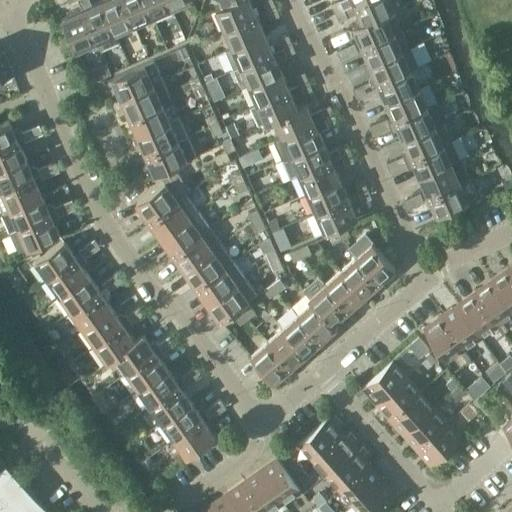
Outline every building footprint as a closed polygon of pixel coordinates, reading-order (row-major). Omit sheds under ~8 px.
[(119,41),(115,32),(101,0),(100,0),(82,8),(96,40),(100,49),(119,41)] [(101,0),(115,32),(134,24),(123,0),(101,0)] [(123,0),(134,24),(152,15),(145,0),(123,0)] [(145,0),(152,15),(171,7),(167,0),(145,0)] [(216,8),(225,28),(257,14),(250,0),(235,0),(223,6),(222,5),(216,8)] [(265,0),(263,1),(267,9),(275,6),(272,0),(265,0)] [(339,0),(332,3),(336,11),(343,8),(340,0),(339,0)] [(386,12),(386,13),(395,9),(391,0),(361,0),(354,3),(362,21),(363,22),(386,12)] [(275,6),(267,9),(271,18),(279,14),(275,6)] [(77,49),(96,40),(82,8),(63,17),(77,49)] [(343,8),(336,11),(339,20),(347,16),(343,8)] [(394,30),(386,13),(386,12),(363,22),(362,21),(353,25),(362,44),(394,30)] [(225,28),(233,46),(265,32),(257,14),(225,28)] [(370,63),(402,49),(394,30),(362,44),(370,63)] [(234,68),(241,65),(273,51),(265,32),(233,46),(226,50),(234,68)] [(280,38),(284,46),(292,43),(288,34),(280,38)] [(292,43),(284,46),(287,55),(296,51),(292,43)] [(354,43),(346,47),(349,55),(358,51),(354,43)] [(176,49),(180,58),(189,54),(185,45),(176,49)] [(349,55),(346,47),(337,50),(341,58),(349,55)] [(378,81),(411,68),(402,49),(370,63),(378,81)] [(0,81),(3,80),(2,79),(14,74),(4,51),(0,52),(0,81)] [(241,65),(249,84),(281,70),(273,51),(241,65)] [(113,77),(121,97),(153,83),(145,63),(113,77)] [(386,100),(419,86),(411,68),(378,81),(386,100)] [(249,84),(258,102),(290,88),(281,70),(249,84)] [(296,75),(300,84),(308,80),(305,72),(296,75)] [(204,76),(206,81),(214,77),(212,73),(204,76)] [(190,79),(193,88),(202,84),(198,75),(190,79)] [(130,116),(162,101),(171,97),(163,79),(153,83),(121,97),(130,116)] [(193,87),(190,79),(177,84),(180,92),(193,87)] [(308,80),(300,84),(304,92),(312,88),(308,80)] [(371,80),(362,84),(366,92),(374,88),(371,80)] [(202,84),(193,88),(197,97),(206,93),(202,84)] [(366,92),(362,84),(354,88),(357,96),(366,92)] [(395,119),(427,105),(419,86),(386,100),(395,119)] [(259,125),(275,118),(275,117),(298,107),(297,106),(290,88),(258,102),(250,106),(259,125)] [(130,116),(138,134),(170,120),(162,101),(130,116)] [(275,117),(275,118),(283,136),(315,122),(315,121),(326,117),(322,108),(311,113),(307,102),(297,106),(298,107),(275,117)] [(330,105),(322,108),(326,117),(334,113),(330,105)] [(403,137),(435,124),(427,105),(395,119),(403,137)] [(206,116),(210,125),(218,122),(214,113),(206,116)] [(334,113),(326,117),(329,125),(337,122),(334,113)] [(387,118),(379,122),(382,129),(390,126),(387,118)] [(0,146),(18,138),(23,136),(21,132),(20,129),(17,128),(14,129),(9,119),(0,122),(0,146)] [(138,134),(146,153),(178,139),(170,120),(138,134)] [(218,122),(210,125),(214,134),(222,131),(218,122)] [(275,140),(283,158),(324,140),(315,122),(283,136),(275,140)] [(382,129),(379,122),(370,125),(374,133),(382,129)] [(39,124),(30,128),(34,136),(42,133),(39,124)] [(405,159),(443,142),(435,124),(403,137),(408,148),(405,150),(403,154),(404,155),(405,159)] [(236,134),(232,127),(227,130),(230,137),(236,134)] [(34,136),(30,128),(21,132),(23,136),(25,140),(34,136)] [(155,173),(158,171),(173,164),(196,154),(188,134),(178,139),(146,153),(155,173)] [(0,146),(0,168),(26,157),(18,138),(0,146)] [(222,143),(226,152),(235,148),(231,139),(222,143)] [(291,177),(300,173),(332,159),(324,140),(283,158),(291,177)] [(415,165),(420,175),(452,161),(443,142),(405,159),(407,163),(408,165),(412,166),(415,165)] [(339,146),(342,155),(350,151),(346,143),(339,146)] [(350,151),(342,155),(346,163),(354,159),(350,151)] [(404,155),(395,159),(399,167),(407,163),(405,159),(404,155)] [(0,190),(40,173),(38,169),(37,167),(33,166),(30,167),(26,157),(0,168),(0,190)] [(420,175),(428,194),(469,175),(461,157),(452,162),(452,161),(420,175)] [(300,173),(308,192),(340,178),(332,159),(300,173)] [(391,171),(399,167),(395,159),(387,163),(391,171)] [(47,165),(50,174),(59,170),(55,162),(47,165)] [(149,219),(186,193),(190,189),(173,164),(158,171),(165,181),(137,201),(149,219)] [(47,165),(38,169),(40,173),(42,178),(50,174),(47,165)] [(232,174),(235,183),(244,179),(240,170),(232,174)] [(43,194),(38,185),(41,183),(43,180),(42,178),(40,173),(0,190),(0,206),(2,212),(43,194)] [(469,175),(428,194),(437,213),(478,195),(469,175)] [(308,192),(316,210),(348,196),(340,178),(308,192)] [(244,179),(235,183),(239,191),(248,188),(244,179)] [(355,183),(359,192),(367,188),(363,180),(355,183)] [(367,188),(359,192),(363,200),(371,197),(367,188)] [(149,219),(161,235),(197,209),(186,193),(149,219)] [(420,193),(412,196),(415,204),(424,201),(420,193)] [(11,231),(56,210),(54,206),(53,204),(50,203),(47,204),(43,194),(2,212),(11,231)] [(348,196),(316,210),(307,215),(315,234),(325,230),(357,216),(348,196)] [(415,204),(412,196),(403,200),(407,208),(415,204)] [(63,203),(67,211),(75,208),(72,199),(63,203)] [(63,203),(54,206),(56,210),(58,215),(67,211),(63,203)] [(249,212),(253,221),(261,217),(257,208),(249,212)] [(161,235),(173,252),(209,226),(197,209),(161,235)] [(28,247),(59,233),(55,222),(58,221),(59,217),(58,215),(56,210),(11,231),(19,251),(28,247)] [(261,217),(253,221),(257,230),(265,226),(261,217)] [(268,221),(272,230),(280,227),(276,217),(268,221)] [(173,252),(184,269),(221,243),(209,226),(173,252)] [(347,226),(338,230),(341,239),(350,235),(347,226)] [(341,239),(338,230),(329,234),(333,242),(341,239)] [(357,254),(356,255),(379,281),(395,267),(372,241),(367,235),(363,235),(350,246),(357,254)] [(36,259),(48,277),(77,257),(64,239),(36,259)] [(86,244),(92,252),(99,246),(94,239),(86,244)] [(184,269),(196,285),(233,259),(221,243),(184,269)] [(307,243),(298,247),(302,256),(311,252),(307,243)] [(79,250),(81,253),(84,257),(92,252),(86,244),(79,250)] [(266,251),(269,260),(278,256),(274,247),(266,251)] [(302,256),(298,247),(290,251),(294,260),(302,256)] [(48,277),(60,293),(88,273),(83,265),(85,263),(86,259),(84,257),(81,253),(77,257),(48,277)] [(356,255),(341,268),(364,295),(379,281),(356,255)] [(278,256),(269,260),(273,269),(282,265),(278,256)] [(196,285),(208,302),(245,276),(233,259),(196,285)] [(511,272),(508,266),(491,278),(511,308),(511,272)] [(341,268),(325,282),(348,308),(364,295),(341,268)] [(110,277),(115,285),(123,279),(118,272),(110,277)] [(60,293),(72,310),(100,290),(88,273),(60,293)] [(245,276),(208,302),(220,319),(257,293),(245,276)] [(102,283),(105,286),(108,290),(115,285),(110,277),(102,283)] [(280,277),(272,282),(278,291),(286,285),(280,277)] [(511,308),(491,278),(474,290),(498,324),(511,313),(511,308)] [(278,291),(272,282),(264,288),(271,296),(278,291)] [(309,296),(312,300),(313,299),(333,322),(334,321),(348,308),(325,282),(309,296)] [(72,310),(83,327),(112,306),(106,298),(109,296),(109,292),(108,290),(105,286),(100,290),(72,310)] [(474,290),(458,302),(481,335),(498,324),(474,290)] [(312,300),(298,313),(321,339),(337,325),(334,321),(333,322),(313,299),(312,300)] [(458,302),(441,314),(465,347),(481,335),(458,302)] [(141,305),(134,310),(139,318),(147,313),(141,305)] [(250,305),(242,310),(248,317),(255,312),(250,305)] [(83,327),(95,343),(124,323),(112,306),(83,327)] [(139,318),(134,310),(126,316),(132,324),(139,318)] [(248,317),(242,310),(235,315),(240,323),(248,317)] [(298,313),(283,326),(306,352),(321,339),(298,313)] [(465,347),(441,314),(423,326),(447,360),(465,347)] [(108,361),(116,355),(115,354),(136,340),(135,339),(124,323),(95,343),(108,361)] [(283,326),(267,340),(290,366),(306,352),(283,326)] [(115,354),(116,355),(127,371),(156,351),(143,333),(135,339),(136,340),(115,354)] [(173,333),(165,338),(171,346),(178,340),(173,333)] [(409,344),(419,357),(428,349),(418,337),(409,344)] [(171,346),(165,338),(158,344),(163,351),(171,346)] [(290,366),(267,340),(251,354),(274,380),(290,366)] [(127,371),(139,388),(167,367),(156,351),(127,371)] [(436,359),(431,353),(422,361),(427,367),(436,359)] [(511,358),(509,355),(500,362),(505,369),(511,364),(511,358)] [(362,386),(376,402),(407,375),(393,358),(362,386)] [(498,360),(487,368),(494,379),(505,371),(498,360)] [(197,366),(189,371),(194,379),(202,373),(197,366)] [(139,388),(151,404),(179,384),(167,367),(139,388)] [(194,379),(189,371),(181,377),(187,384),(194,379)] [(376,402),(389,417),(420,390),(407,375),(376,402)] [(453,388),(460,383),(454,376),(444,384),(449,391),(453,388)] [(467,391),(460,383),(453,388),(449,391),(448,392),(455,401),(467,391)] [(151,404),(162,421),(191,401),(179,384),(151,404)] [(389,417),(403,432),(434,405),(420,390),(389,417)] [(220,399),(213,405),(218,412),(226,407),(220,399)] [(162,421),(174,437),(203,417),(191,401),(162,421)] [(464,406),(469,413),(475,407),(470,401),(464,406)] [(218,412),(213,405),(205,410),(211,417),(218,412)] [(403,432),(416,448),(447,421),(434,405),(403,432)] [(298,442),(312,458),(343,431),(339,426),(342,423),(336,417),(333,420),(329,415),(298,442)] [(203,417),(174,437),(187,455),(215,435),(203,417)] [(511,417),(503,425),(511,435),(511,417)] [(447,421),(416,448),(431,464),(462,437),(447,421)] [(312,458),(326,473),(356,446),(343,431),(312,458)] [(326,473),(339,489),(370,461),(356,446),(326,473)] [(277,455),(259,467),(283,501),(301,488),(277,455)] [(288,462),(295,469),(297,471),(302,466),(304,465),(295,455),(289,461),(288,462)] [(339,489),(352,504),(383,477),(370,461),(339,489)] [(296,472),(301,480),(309,473),(303,466),(296,472)] [(259,467),(243,479),(266,511),(267,511),(283,501),(259,467)] [(50,511),(11,468),(0,477),(0,511),(50,511)] [(383,477),(352,504),(359,511),(375,511),(398,493),(383,477)] [(266,511),(243,479),(226,491),(241,511),(266,511)] [(327,498),(320,490),(312,497),(319,505),(327,498)] [(241,511),(226,491),(209,503),(216,511),(241,511)] [(216,511),(209,503),(195,511),(216,511)]
